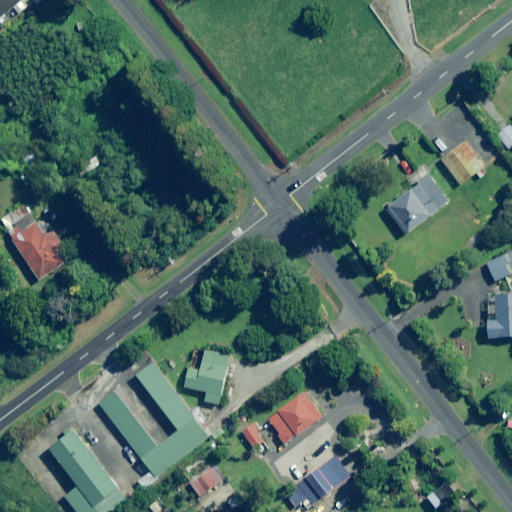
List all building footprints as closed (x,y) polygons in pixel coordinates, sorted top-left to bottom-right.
[(0,0),(0,17),(21,0),(0,0)] [(511,147),(511,125),(500,133),(510,149),(511,147)] [(484,168),(465,143),(442,161),(461,186),(484,168)] [(35,157),(28,148),(18,155),(35,177),(51,165),(41,153),(35,157)] [(99,165),(94,157),(76,170),(81,177),(99,165)] [(449,202),(429,176),(386,209),(407,235),(449,202)] [(45,218),(39,222),(33,213),(18,223),(11,213),(0,219),(0,221),(38,280),(63,264),(57,254),(65,249),(45,218)] [(511,251),(487,263),(491,273),(487,275),(491,283),(495,281),(511,273),(511,251)] [(511,292),(511,293),(511,296),(495,297),(496,306),(487,306),(489,339),(511,337),(511,292)] [(233,357),(206,350),(201,371),(190,368),(185,388),(207,393),(205,401),(221,405),(233,357)] [(147,489),(210,439),(153,363),(137,375),(180,432),(159,448),(116,393),(100,405),(107,414),(100,420),(108,429),(115,424),(153,472),(140,482),(147,489)] [(325,419),(307,393),(270,419),(287,443),(299,435),(300,437),(325,419)] [(264,442),(253,425),(243,431),(253,448),(264,442)] [(106,511),(125,498),(74,432),(71,428),(64,434),(67,437),(51,450),(79,487),(66,497),(77,511),(106,511)] [(290,500),(297,509),(304,503),(308,509),(352,474),(337,456),(294,490),(297,494),(290,500)] [(223,482),(212,466),(189,482),(200,498),(223,482)]
